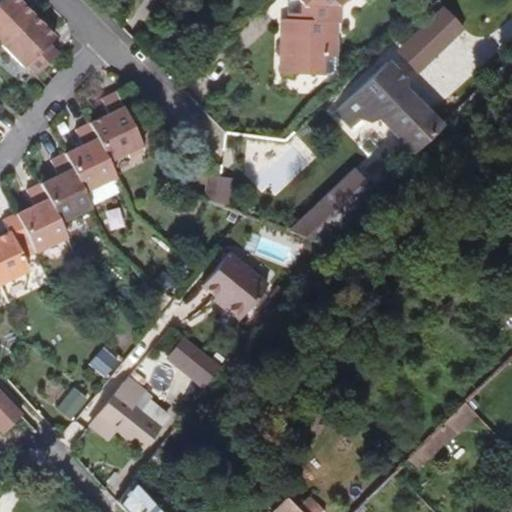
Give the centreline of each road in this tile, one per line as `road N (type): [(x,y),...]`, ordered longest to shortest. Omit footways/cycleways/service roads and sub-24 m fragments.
road 1 (residential): [(0,392),(106,511)]
road 2 (residential): [(0,161),(100,37)]
road 3 (residential): [(100,37),(192,132)]
